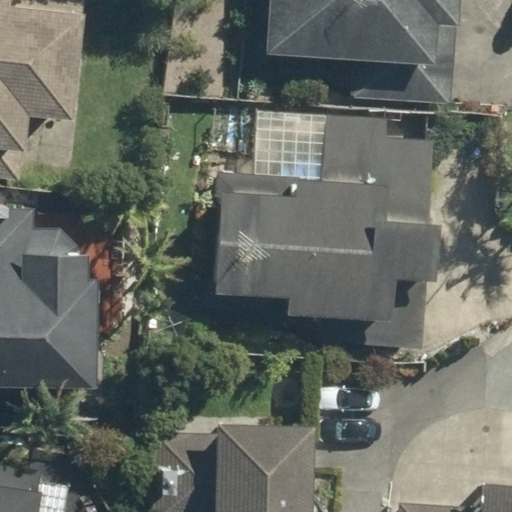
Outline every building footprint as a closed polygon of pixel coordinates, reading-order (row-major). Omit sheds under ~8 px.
[(89,0),(0,0),(0,141),(26,144),(30,104),(79,109),(89,0)] [(264,0),(262,45),(432,52),(434,11),(459,12),(459,0),(264,0)] [(277,286),(274,333),(422,340),(425,267),(438,268),(441,205),(431,204),(435,131),(385,129),(386,112),(254,106),(251,172),(216,170),(210,283),(277,286)] [(0,374),(105,376),(107,257),(87,256),(88,221),(37,220),(37,193),(0,192),(0,374)] [(312,511),(314,415),(211,412),(211,430),(150,429),(147,511),(312,511)] [(0,511),(39,511),(47,458),(0,451),(0,511)] [(511,511),(511,468),(485,468),(483,500),(397,497),(396,511),(511,511)]
